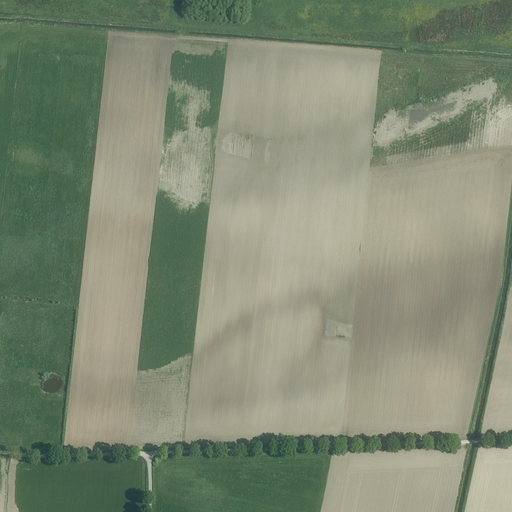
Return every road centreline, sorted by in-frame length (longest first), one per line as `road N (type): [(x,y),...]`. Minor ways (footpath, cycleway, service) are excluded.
road 1 (unclassified): [(511,440),(150,453)]
road 2 (track): [(511,141),(375,159),(376,137),(511,58)]
road 3 (track): [(478,441),(511,269)]
road 4 (unclassified): [(150,453),(0,449)]
